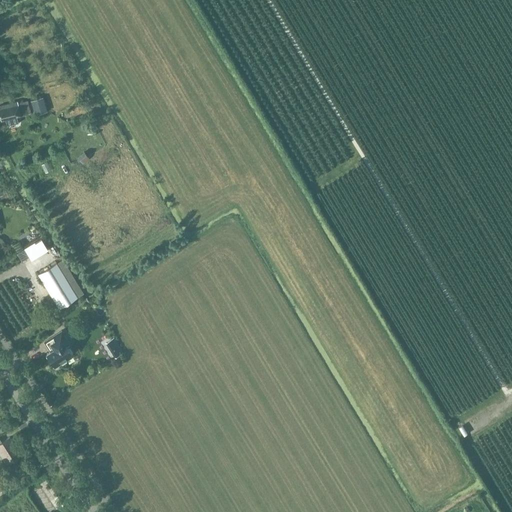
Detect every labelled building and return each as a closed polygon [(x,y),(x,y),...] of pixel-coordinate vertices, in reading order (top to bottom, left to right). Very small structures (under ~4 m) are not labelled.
[(30,101),(35,115),(48,111),(43,97),(30,101)] [(17,102),(0,105),(0,115),(1,120),(6,119),(7,125),(18,123),(17,116),(20,115),(17,102)] [(29,246),(24,249),(27,256),(32,253),(29,246)] [(7,271),(12,280),(20,276),(26,285),(32,282),(21,262),(7,271)] [(38,274),(45,284),(59,307),(77,296),(57,263),(38,274)] [(46,340),(50,346),(52,345),(54,348),(46,353),(55,367),(73,355),(65,343),(68,341),(61,330),(46,340)] [(475,418),(464,425),(466,428),(477,422),(475,418)] [(2,442),(0,439),(0,452),(7,463),(21,454),(10,437),(2,442)]
